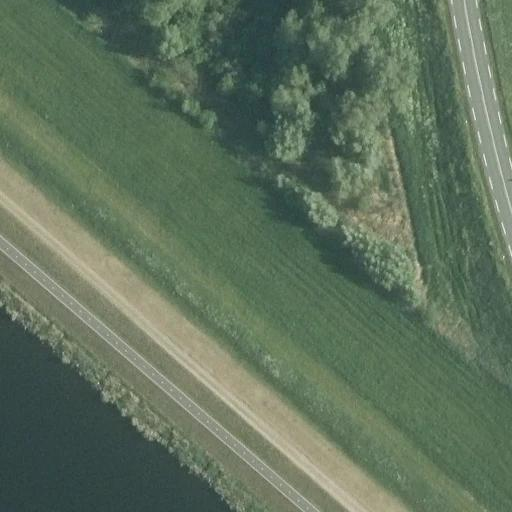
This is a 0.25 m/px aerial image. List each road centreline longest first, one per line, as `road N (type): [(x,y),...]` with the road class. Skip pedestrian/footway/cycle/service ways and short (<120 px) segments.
road 1 (track): [(0,199),(359,511)]
road 2 (secondary): [(511,209),(463,0)]
